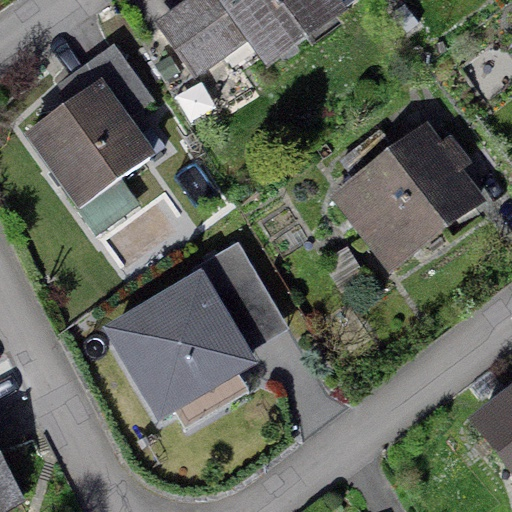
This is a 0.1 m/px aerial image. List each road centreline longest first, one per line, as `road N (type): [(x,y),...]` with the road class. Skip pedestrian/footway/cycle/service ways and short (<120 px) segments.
road 1 (residential): [(79,0),(0,50),(0,277),(117,511)]
road 2 (residential): [(511,321),(244,511)]
